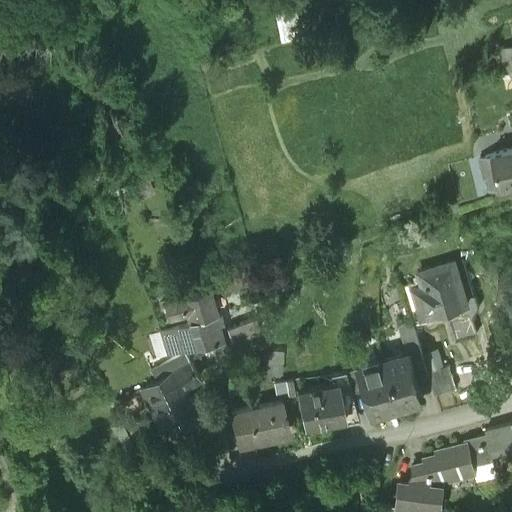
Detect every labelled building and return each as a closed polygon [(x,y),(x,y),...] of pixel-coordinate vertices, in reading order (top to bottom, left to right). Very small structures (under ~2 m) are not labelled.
[(286,3),(275,6),(281,36),(292,33),(286,3)] [(511,147),(492,152),(501,185),(511,182),(511,147)] [(501,185),(492,152),(481,155),(486,177),(489,176),(492,188),(501,185)] [(454,262),(420,272),(423,284),(413,287),(423,318),(446,311),(449,318),(469,312),(454,262)] [(238,270),(221,276),(226,290),(243,284),(238,270)] [(208,287),(182,294),(187,311),(188,316),(215,311),(208,287)] [(187,311),(182,294),(164,300),(169,316),(187,311)] [(215,311),(188,316),(190,320),(192,329),(206,325),(212,342),(223,338),(224,338),(219,323),(223,321),(220,310),(215,311)] [(255,316),(228,328),(234,347),(246,342),(245,336),(260,331),(255,316)] [(206,325),(192,329),(190,320),(179,324),(184,348),(212,342),(206,325)] [(179,324),(161,330),(172,360),(187,352),(184,348),(179,324)] [(428,375),(413,327),(400,331),(407,355),(415,379),(428,375)] [(223,338),(212,342),(218,366),(230,362),(223,338)] [(172,360),(152,371),(156,380),(143,389),(144,390),(190,362),(202,380),(203,379),(187,352),(172,360)] [(389,360),(382,362),(397,408),(409,405),(410,406),(423,402),(415,379),(407,355),(400,357),(400,355),(388,358),(389,360)] [(199,420),(184,389),(202,380),(190,362),(144,390),(153,409),(166,436),(183,429),(183,430),(199,420)] [(382,362),(376,364),(375,362),(364,365),(365,368),(357,370),(364,392),(371,418),(397,410),(397,408),(382,362)] [(449,368),(428,375),(435,398),(456,391),(449,368)] [(364,392),(357,370),(347,373),(347,374),(352,396),(364,392)] [(352,396),(347,374),(331,376),(334,387),(339,386),(346,419),(358,416),(352,396)] [(296,382),(286,383),(289,396),(297,394),(296,382)] [(286,383),(278,384),(280,397),(289,396),(286,383)] [(334,387),(301,393),(308,427),(346,419),(339,386),(334,387)] [(143,389),(124,399),(133,418),(153,409),(144,390),(143,389)] [(133,418),(124,399),(113,405),(134,451),(146,446),(133,418)] [(283,403),(252,411),(252,410),(233,415),(241,448),(259,443),(259,442),(289,434),(286,420),(287,420),(283,403)] [(511,422),(485,430),(486,434),(492,455),(511,449),(511,422)] [(486,434),(465,440),(466,444),(473,467),(494,461),(492,455),(486,434)] [(466,444),(436,452),(437,456),(424,460),(425,463),(412,466),(414,473),(408,483),(398,483),(396,508),(441,511),(443,486),(443,483),(475,474),(473,467),(466,444)]
